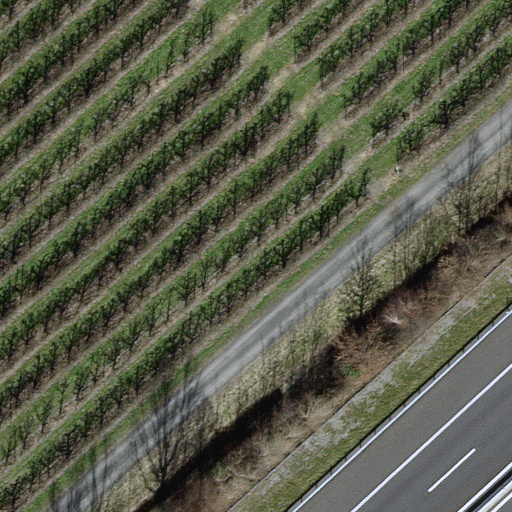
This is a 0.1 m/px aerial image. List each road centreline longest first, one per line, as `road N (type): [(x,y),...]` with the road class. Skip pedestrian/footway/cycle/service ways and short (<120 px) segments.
road 1 (track): [(511,118),(76,511)]
road 2 (motorway): [(511,413),(405,511)]
